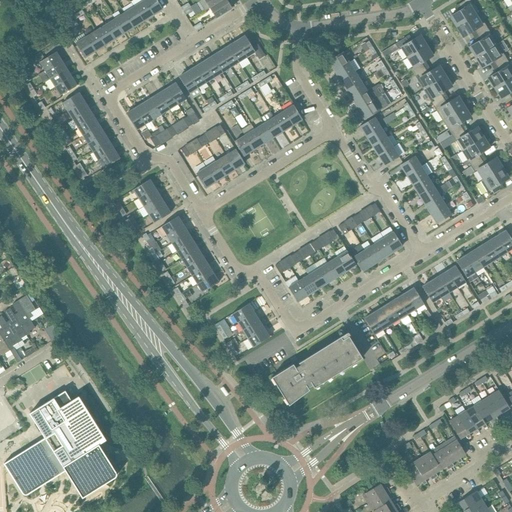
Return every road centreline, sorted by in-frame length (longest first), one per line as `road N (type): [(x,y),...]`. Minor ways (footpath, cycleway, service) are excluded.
road 1 (secondary): [(259,457),(37,182)]
road 2 (secondary): [(37,182),(235,471)]
road 3 (residential): [(201,213),(170,163),(137,149),(106,97),(260,0)]
road 4 (residential): [(421,254),(298,331),(258,275),(236,268),(201,213)]
road 5 (residential): [(421,3),(511,149)]
road 6 (unclassified): [(374,410),(511,325)]
road 7 (residential): [(201,213),(334,132)]
road 8 (residential): [(421,254),(384,191),(367,186),(334,132)]
